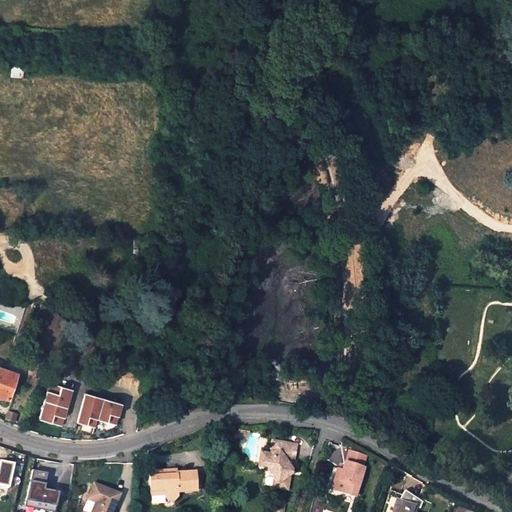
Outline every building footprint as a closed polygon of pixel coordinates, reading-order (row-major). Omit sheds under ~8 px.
[(146,256),(147,237),(129,236),(128,254),(146,256)] [(126,311),(118,301),(100,315),(108,324),(126,311)] [(65,316),(42,304),(36,332),(43,334),(41,341),(33,339),(27,358),(45,363),(50,344),(58,346),(65,316)] [(0,369),(0,396),(9,400),(17,375),(7,372),(9,367),(1,365),(0,369)] [(73,389),(61,386),(59,394),(48,391),(40,419),(63,425),(65,416),(70,398),(73,389)] [(120,413),(122,402),(95,395),(86,392),(78,422),(96,427),(98,418),(116,424),(120,413)] [(7,422),(16,425),(18,417),(10,414),(7,422)] [(293,444),(273,441),(271,456),(256,454),(255,464),(261,465),(275,479),(273,487),(289,489),(291,473),(295,468),(290,464),(293,444)] [(365,459),(346,454),(334,499),(353,504),(365,459)] [(13,465),(0,461),(0,485),(8,488),(13,465)] [(174,465),(152,464),(151,489),(158,489),(158,496),(162,496),(162,500),(163,500),(164,502),(165,503),(168,504),(171,505),(172,504),(174,503),(175,501),(178,501),(178,492),(194,492),(195,470),(174,469),(174,465)] [(47,472),(33,469),(25,504),(54,511),(58,493),(44,489),(47,472)] [(326,497),(334,499),(341,473),(333,471),(326,497)] [(109,511),(121,484),(93,474),(88,486),(97,490),(90,507),(102,511),(109,511)] [(422,502),(404,491),(399,500),(395,499),(390,511),(415,511),(417,507),(420,508),(422,502)] [(284,511),(286,502),(273,499),(270,511),(284,511)]
